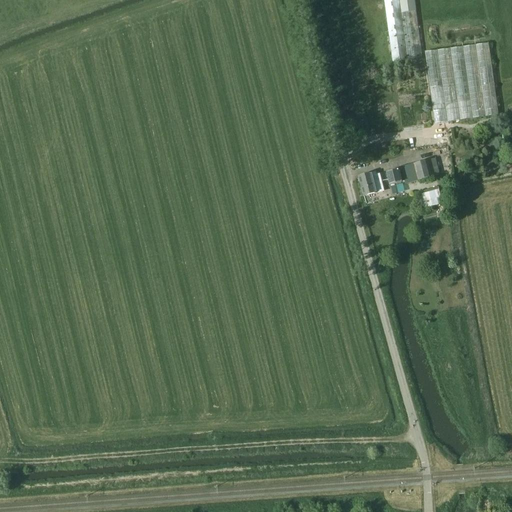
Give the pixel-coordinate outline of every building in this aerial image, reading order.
[(384,0),(393,63),(422,59),(414,0),(384,0)] [(425,53),(435,125),(499,116),(489,44),(425,53)] [(403,168),(408,184),(440,175),(436,159),(403,168)] [(386,174),(389,186),(402,183),(399,170),(386,174)] [(365,197),(377,193),(383,192),(379,176),(376,177),(375,174),(360,178),(365,197)] [(439,188),(420,193),(425,209),(443,205),(439,188)]
